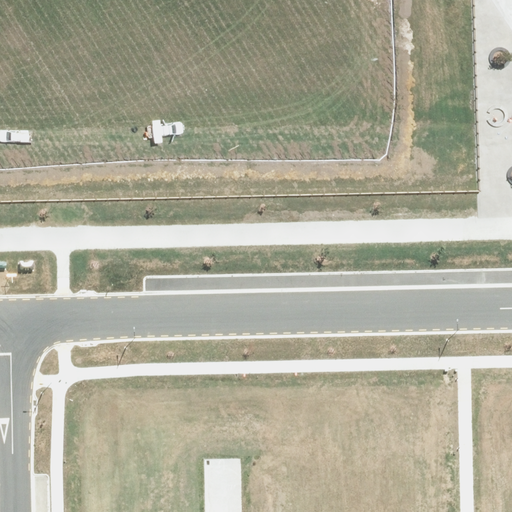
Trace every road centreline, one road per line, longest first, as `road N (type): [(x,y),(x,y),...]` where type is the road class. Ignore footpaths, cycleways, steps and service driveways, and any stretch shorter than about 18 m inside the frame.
road 1 (residential): [(511,310),(10,327)]
road 2 (residential): [(16,511),(10,327)]
